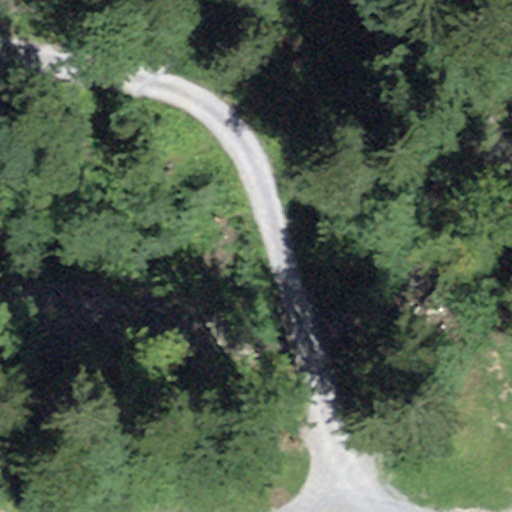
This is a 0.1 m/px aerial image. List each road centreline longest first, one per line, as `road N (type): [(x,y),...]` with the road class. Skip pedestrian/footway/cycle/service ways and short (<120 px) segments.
road 1 (track): [(295,304),(256,173),(218,115),(182,96),(0,49)]
road 2 (track): [(295,304),(358,511)]
